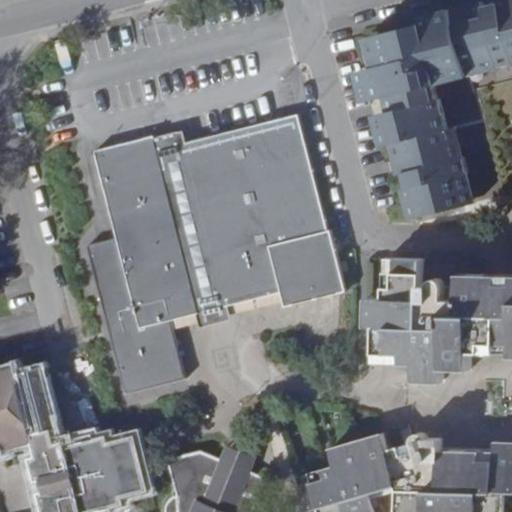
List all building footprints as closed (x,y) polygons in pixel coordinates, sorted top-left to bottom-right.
[(511,1),(501,4),(486,8),(485,3),(423,19),(424,23),(378,36),(385,66),(366,71),(374,101),(387,97),(391,111),(383,113),(391,145),(395,144),(399,158),(407,156),(410,169),(414,184),(405,187),(414,220),(468,206),(461,175),(468,174),(464,159),(459,160),(452,130),(450,130),(443,104),(441,105),(435,85),(442,83),(439,74),(500,59),(502,65),(511,62),(511,1)] [(183,143),(225,308),(280,294),(283,307),(346,291),(331,230),(329,232),(299,114),(183,143)] [(171,322),(199,315),(157,150),(154,135),(95,150),(117,238),(88,246),(126,394),(185,379),(171,322)] [(157,150),(199,315),(215,311),(225,308),(183,143),(170,147),(157,150)] [(402,172),(410,169),(407,156),(399,158),(402,172)] [(425,259),(410,259),(388,258),(387,298),(370,299),(368,326),(376,326),(376,363),(416,364),(416,382),(444,382),(444,369),(471,370),(472,353),(511,355),(511,357),(511,275),(488,275),(458,273),(458,287),(450,287),(450,284),(449,282),(446,280),(443,279),(439,279),(436,280),(435,280),(434,282),(433,283),(433,286),(424,285),(424,273),(425,259)] [(0,449),(8,448),(36,441),(35,434),(54,429),(59,428),(44,369),(19,375),(18,368),(0,371),(0,449)] [(73,457),(70,445),(68,446),(66,441),(58,443),(54,429),(35,434),(36,441),(40,456),(34,457),(37,467),(40,480),(46,479),(76,472),(73,457)] [(79,443),(70,445),(73,457),(76,472),(79,483),(86,511),(116,511),(115,507),(128,504),(126,498),(112,447),(112,444),(109,435),(97,439),(95,433),(85,436),(78,439),(79,443)] [(336,466),(297,478),(307,511),(311,511),(320,509),(321,511),(511,511),(511,452),(442,450),(443,440),(428,438),(425,435),(423,434),(419,434),(417,436),(415,437),(414,440),(413,442),(414,445),(390,452),(384,433),(331,449),(336,466)] [(138,436),(112,444),(112,447),(126,498),(152,490),(153,490),(139,441),(138,436)] [(0,511),(47,511),(43,493),(49,491),(46,479),(40,480),(37,467),(34,457),(40,456),(36,441),(8,448),(10,454),(0,456),(0,511)] [(244,452),(256,467),(260,452),(230,442),(226,456),(244,452)] [(8,448),(0,449),(0,456),(10,454),(8,448)] [(256,511),(270,473),(270,472),(256,467),(244,452),(226,456),(204,449),(169,457),(175,484),(178,494),(174,496),(171,500),(169,503),(169,510),(169,511),(256,511)] [(79,483),(76,472),(46,479),(49,491),(79,483)] [(86,511),(79,483),(49,491),(43,493),(47,511),(86,511)]
